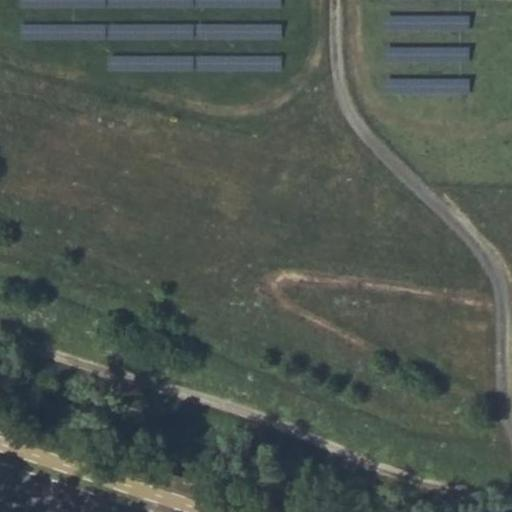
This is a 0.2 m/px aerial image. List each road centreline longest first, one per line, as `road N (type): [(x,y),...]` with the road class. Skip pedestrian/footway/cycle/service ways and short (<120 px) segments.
road 1 (track): [(511,500),(405,475),(239,409),(0,340)]
road 2 (track): [(338,0),(340,72),(359,123),(484,248),(501,281),(511,418)]
road 3 (track): [(0,54),(246,108),(284,96),(313,63),(319,32)]
road 4 (track): [(511,124),(439,128),(391,116),(361,86),(354,0)]
